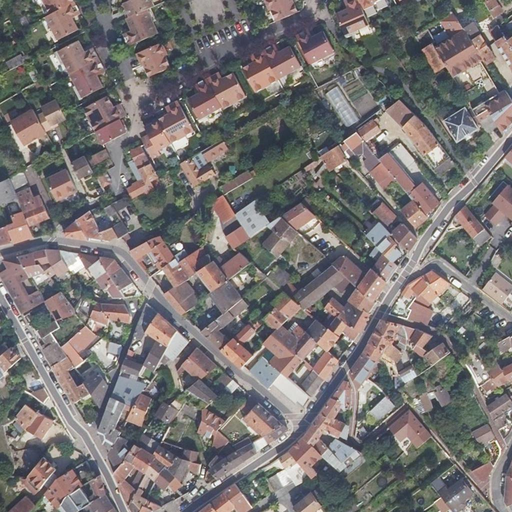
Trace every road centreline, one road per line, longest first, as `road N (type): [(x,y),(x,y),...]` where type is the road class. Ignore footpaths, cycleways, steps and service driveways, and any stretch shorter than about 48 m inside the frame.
road 1 (residential): [(0,255),(42,242),(121,252),(181,321),(302,424)]
road 2 (residential): [(95,0),(139,100),(319,13),(325,0)]
road 3 (residential): [(407,272),(302,424)]
road 4 (residential): [(89,446),(0,293)]
road 5 (residential): [(511,139),(407,272)]
road 6 (residential): [(141,303),(89,446)]
road 7 (residential): [(302,424),(276,452),(185,511)]
road 8 (unclassified): [(407,272),(436,265),(511,318)]
